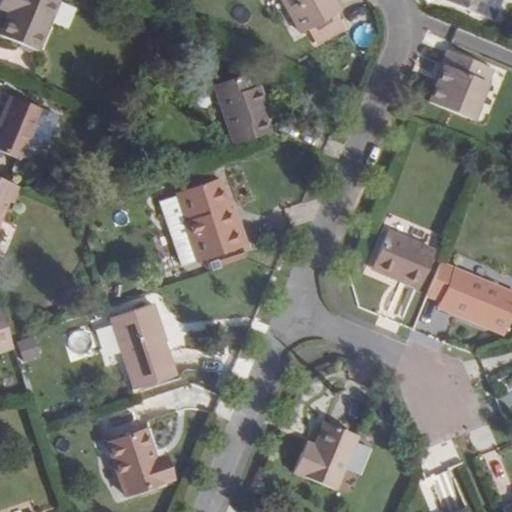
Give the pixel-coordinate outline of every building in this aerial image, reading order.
[(0,0),(0,8),(8,12),(0,33),(0,36),(35,52),(57,0),(0,0)] [(335,17),(340,14),(332,0),(282,0),(302,35),(308,31),(316,46),(343,31),(335,17)] [(439,0),(490,21),(498,0),(439,0)] [(492,70),(446,51),(440,65),(444,67),(436,88),(429,104),(471,121),(492,70)] [(436,88),(444,67),(440,65),(432,87),(436,88)] [(250,90),(245,76),(212,87),(233,146),(268,133),(259,107),(263,106),(257,86),(250,90)] [(40,110),(8,96),(0,116),(0,121),(2,123),(0,128),(0,152),(18,161),(20,156),(40,110)] [(40,110),(20,156),(30,160),(33,154),(42,150),(46,152),(61,118),(40,110)] [(209,170),(173,183),(176,193),(213,179),(209,170)] [(195,263),(245,246),(239,225),(232,227),(225,210),(228,208),(217,178),(213,179),(176,193),(171,194),(172,197),(155,203),(169,244),(186,239),(195,263)] [(0,218),(7,202),(11,205),(18,188),(0,180),(0,218)] [(239,225),(231,208),(228,208),(225,210),(232,227),(239,225)] [(432,252),(385,231),(371,264),(399,275),(398,280),(417,288),(432,252)] [(195,263),(186,239),(169,244),(178,269),(195,263)] [(371,264),(370,269),(398,280),(399,275),(371,264)] [(503,333),(511,313),(511,292),(454,268),(452,271),(438,264),(426,292),(441,298),(437,306),(503,333)] [(175,377),(151,306),(110,320),(134,390),(175,377)] [(0,352),(13,348),(10,340),(0,308),(0,352)] [(25,362),(40,357),(33,338),(18,343),(25,362)] [(310,453),(301,450),(292,472),(338,491),(361,435),(324,420),(310,453)] [(156,461),(146,431),(107,444),(125,498),(168,483),(161,459),(156,461)] [(511,511),(511,503),(502,508),(503,509),(503,511),(511,511)]
